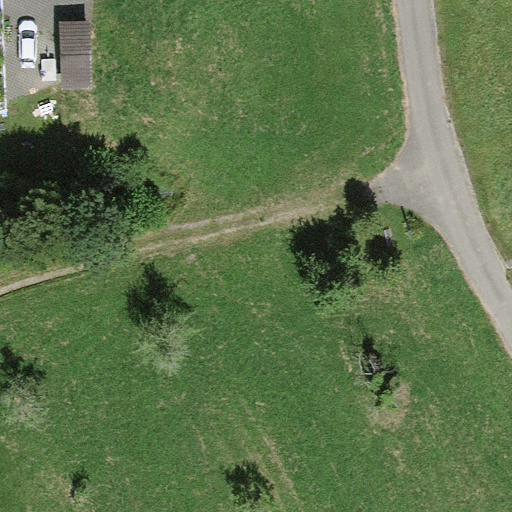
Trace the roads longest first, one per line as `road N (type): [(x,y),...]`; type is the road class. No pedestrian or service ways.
road 1 (track): [(442,176),(121,246),(0,285)]
road 2 (residential): [(416,0),(447,200),(511,327)]
